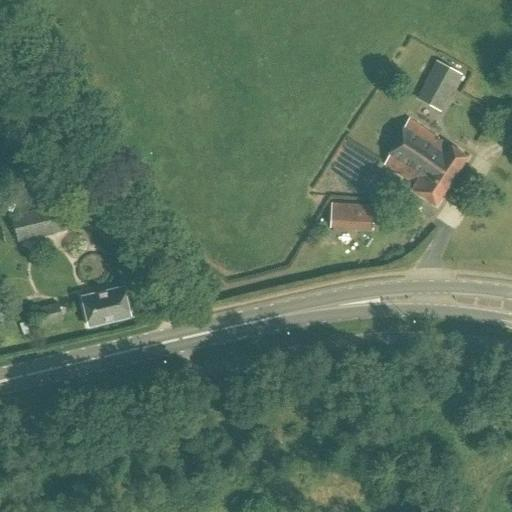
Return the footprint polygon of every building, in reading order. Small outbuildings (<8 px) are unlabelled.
[(450,98),(462,75),(435,61),(423,84),(425,85),(417,100),(440,112),(448,97),(450,98)] [(419,172),(447,190),(468,158),(451,147),(450,148),(409,119),(385,165),(412,183),(419,172)] [(437,206),(447,190),(419,172),(412,183),(419,187),(416,193),(437,206)] [(18,242),(67,231),(61,205),(12,216),(18,242)] [(332,206),(331,228),(358,229),(359,207),(332,206)] [(89,328),(131,318),(124,289),(82,298),(89,328)] [(34,328),(63,322),(58,304),(30,311),(34,328)] [(19,390),(47,387),(46,376),(18,379),(19,390)]
